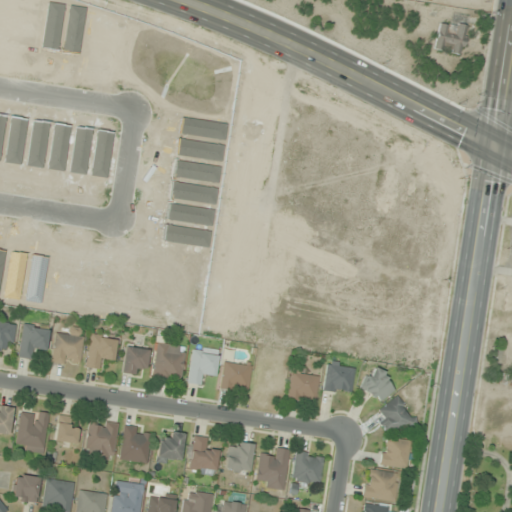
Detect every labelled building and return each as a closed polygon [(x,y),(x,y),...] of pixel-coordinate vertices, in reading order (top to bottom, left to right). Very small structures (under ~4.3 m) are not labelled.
[(461,55),(466,26),(440,21),(434,50),(461,55)] [(12,346),(14,325),(0,323),(0,354),(2,354),(3,345),(12,346)] [(47,329),(20,327),(19,358),(34,359),(35,350),(45,350),(47,329)] [(50,362),(77,366),(83,332),(66,329),(65,336),(55,334),(50,362)] [(101,360),(112,361),(115,339),(90,336),(85,367),(100,369),(101,360)] [(179,382),(184,347),(155,343),(151,378),(179,382)] [(134,375),(134,367),(144,369),(147,349),(124,346),(120,373),(134,375)] [(187,383),(202,384),(203,375),(214,376),(216,355),(191,352),(187,383)] [(247,390),(250,365),(222,362),(219,387),(247,390)] [(353,366),(325,363),(322,391),(350,394),(353,366)] [(378,404),(395,388),(376,368),(359,384),(378,404)] [(286,399),(315,402),(317,376),(289,373),(286,399)] [(376,407),(386,434),(412,424),(402,398),(376,407)] [(9,406),(0,406),(0,435),(9,436),(9,406)] [(15,444),(24,446),(23,452),(42,454),(48,414),(20,410),(15,444)] [(55,443),(76,443),(76,427),(68,426),(68,416),(55,416),(55,443)] [(112,460),(117,424),(88,421),(84,456),(112,460)] [(150,429),(123,426),(119,460),(146,463),(150,429)] [(180,464),(181,433),(168,433),(168,440),(157,439),(157,463),(180,464)] [(209,438),(190,437),(189,474),(215,475),(216,450),(208,450),(209,438)] [(403,470),(409,442),(384,437),(379,465),(403,470)] [(252,445),(229,441),(224,469),(247,472),(252,445)] [(288,450),(271,448),(270,457),(259,455),(255,485),(283,488),(288,450)] [(322,456),(294,453),(291,481),(319,484),(322,456)] [(392,502),(397,474),(366,470),(362,498),(392,502)] [(35,503),(39,479),(14,474),(10,498),(35,503)] [(61,511),(69,511),(73,483),(45,479),(42,501),(51,502),(49,510),(61,511)] [(109,511),(139,511),(143,484),(114,480),(109,511)] [(103,511),(105,494),(77,491),(75,511),(103,511)] [(183,491),(180,511),(209,511),(212,495),(183,491)] [(172,511),(174,496),(148,494),(145,511),(172,511)] [(243,511),(245,503),(215,500),(214,511),(243,511)]
